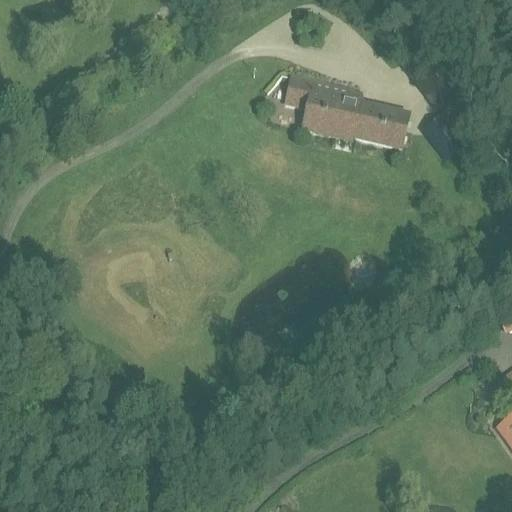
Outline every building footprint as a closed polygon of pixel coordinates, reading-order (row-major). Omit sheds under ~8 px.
[(505,105),(511,102),(511,71),(511,72),(511,74),(511,76),(496,84),(505,105)] [(285,107),(307,112),(303,133),(351,144),(352,141),(402,152),(409,120),(362,109),(364,98),(349,95),(291,81),(285,107)] [(425,96),(436,112),(448,104),(436,88),(425,96)] [(438,152),(457,138),(443,119),(423,133),(438,152)] [(511,383),(505,389),(511,398),(511,422),(500,431),(511,447),(511,383)]
